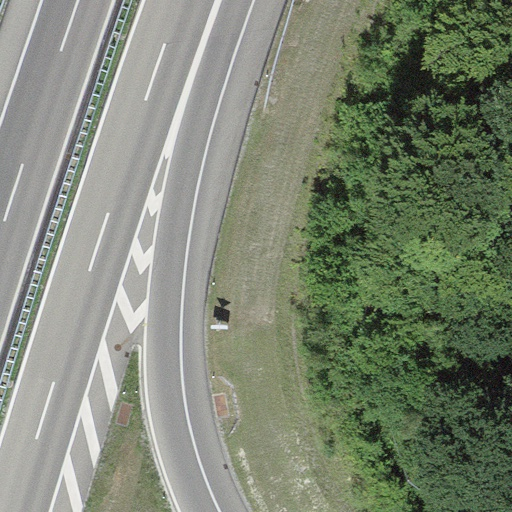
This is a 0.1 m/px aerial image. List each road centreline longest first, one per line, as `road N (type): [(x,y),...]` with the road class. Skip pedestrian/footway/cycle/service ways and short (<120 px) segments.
road 1 (motorway): [(18,511),(125,165),(186,0)]
road 2 (motorway): [(206,511),(173,412),(169,318),(175,216),(208,0)]
road 3 (motorway): [(80,0),(0,245)]
